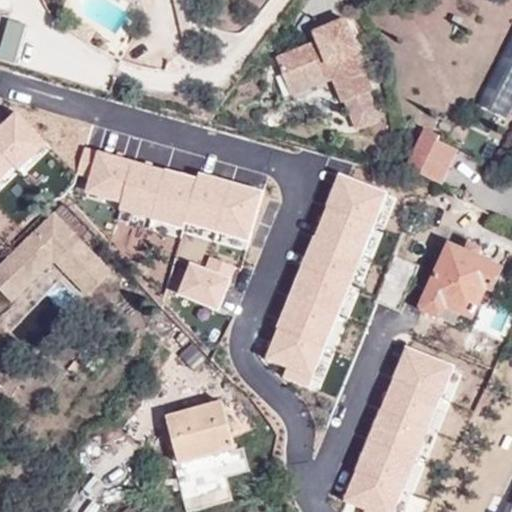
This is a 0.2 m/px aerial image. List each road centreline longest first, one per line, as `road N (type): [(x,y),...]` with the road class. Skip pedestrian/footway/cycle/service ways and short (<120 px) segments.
road 1 (residential): [(312,502),(295,414),(246,351),(302,182),(281,164),(0,81)]
road 2 (residential): [(312,502),(396,322)]
